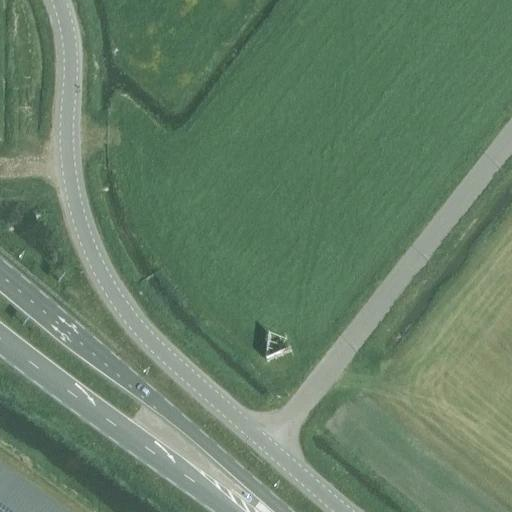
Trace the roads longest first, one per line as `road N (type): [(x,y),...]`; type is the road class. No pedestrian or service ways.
road 1 (unclassified): [(59,0),(69,32),(69,167),(101,272),(146,334),(265,445)]
road 2 (residential): [(265,445),(511,133)]
road 3 (primary): [(280,511),(0,275)]
road 4 (primary): [(0,339),(232,511)]
